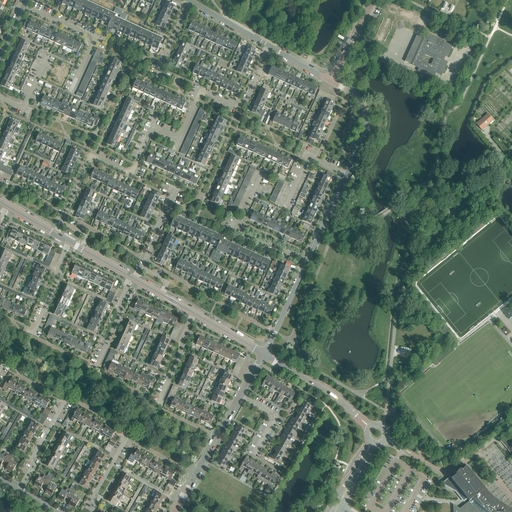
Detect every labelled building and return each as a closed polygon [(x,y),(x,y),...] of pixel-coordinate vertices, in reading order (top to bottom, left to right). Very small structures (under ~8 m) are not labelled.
[(114,17),(115,15),(82,0),(64,0),(63,3),(109,24),(108,26),(158,49),(162,39),(114,17)] [(166,2),(164,8),(172,12),(174,6),(166,2)] [(169,17),(172,12),(164,8),(161,14),(169,17)] [(161,14),(159,19),(167,23),(169,17),(161,14)] [(156,25),(164,29),(167,23),(159,19),(156,25)] [(36,24),(26,20),(23,28),(29,31),(28,34),(28,35),(31,36),(36,24)] [(188,30),(194,32),(198,24),(192,22),(190,25),(187,24),(186,27),(189,28),(188,30)] [(36,24),(32,33),(38,35),(42,27),(36,24)] [(203,27),(198,24),(194,32),(200,35),(203,27)] [(42,27),(38,35),(44,38),(47,30),(42,27)] [(205,39),(208,31),(209,29),(203,27),(200,35),(205,37),(204,39),(205,39)] [(49,40),(53,32),(47,30),(44,38),(49,40)] [(205,39),(210,41),(214,34),(208,31),(205,39)] [(53,32),(49,40),(55,43),(59,35),(53,32)] [(210,41),(216,44),(219,36),(214,34),(210,41)] [(452,46),(444,42),(444,41),(429,34),(426,39),(417,35),(405,61),(413,65),(414,63),(420,66),(417,71),(424,74),(425,73),(434,77),(436,73),(442,76),(448,62),(442,59),(443,55),(447,57),(452,46)] [(59,35),(55,43),(61,46),(65,37),(59,35)] [(216,44),(221,46),(225,39),(219,36),(216,44)] [(65,37),(61,46),(67,48),(70,40),(65,37)] [(221,46),(227,49),(231,41),(225,39),(221,46)] [(30,44),(22,40),(19,46),(27,50),(30,44)] [(70,40),(67,48),(72,51),(76,43),(70,40)] [(227,49),(233,52),(236,44),(231,41),(227,49)] [(79,57),(84,46),(76,43),(72,51),(77,53),(76,56),(79,57)] [(182,43),(180,48),(188,52),(190,46),(182,43)] [(27,50),(19,46),(16,52),(25,55),(27,50)] [(185,57),(188,52),(180,48),(177,54),(185,57)] [(244,54),(252,58),(255,52),(247,48),(244,54)] [(14,57),(22,61),(25,55),(16,52),(14,57)] [(177,54),(175,59),(182,63),(185,57),(177,54)] [(250,64),(252,58),(244,54),(242,60),(250,64)] [(24,62),(22,61),(14,57),(11,63),(19,67),(20,67),(21,67),(24,62)] [(113,59),(111,65),(120,69),(119,69),(122,63),(118,61),(119,59),(115,57),(114,59),(113,59)] [(172,65),(180,69),(182,63),(175,59),(172,65)] [(247,69),(250,64),(242,60),(239,66),(247,69)] [(196,65),(193,73),(198,75),(202,68),(205,62),(202,61),(200,67),(196,65)] [(17,73),(17,72),(18,69),(21,70),(22,68),(21,67),(20,67),(19,67),(11,63),(9,69),(17,73)] [(202,68),(198,75),(204,78),(208,70),(210,65),(208,64),(205,69),(202,68)] [(105,70),(108,71),(117,75),(120,69),(111,65),(109,68),(106,67),(105,70)] [(208,70),(204,78),(210,81),(213,73),(216,67),(213,66),(211,72),(208,70)] [(245,75),(247,69),(239,66),(236,71),(245,75)] [(268,75),(273,78),(277,70),(271,67),(268,75)] [(19,73),(17,72),(17,73),(9,69),(6,74),(14,78),(16,74),(18,75),(19,73)] [(219,75),(219,76),(221,70),(219,69),(216,74),(213,73),(210,81),(215,83),(219,75)] [(273,78),(279,80),(283,72),(277,70),(273,78)] [(108,71),(105,77),(114,80),(115,81),(117,75),(108,71)] [(289,75),(283,72),(279,80),(285,83),(289,75)] [(6,74),(3,80),(12,84),(14,78),(6,74)] [(285,83),(291,86),(294,77),(292,76),(292,75),(290,74),(289,75),(285,83)] [(219,75),(215,83),(220,86),(220,87),(224,79),(224,78),(219,76),(219,75)] [(111,86),(114,80),(105,77),(104,79),(102,78),(101,81),(103,82),(111,86)] [(291,86),(296,88),(300,80),(294,77),(291,86)] [(229,82),(226,90),(231,92),(235,84),(237,79),(235,78),(233,83),(229,82)] [(224,79),(220,87),(226,90),(229,82),(224,79)] [(12,84),(3,80),(1,86),(9,90),(11,86),(13,87),(14,85),(12,84)] [(132,88),(138,90),(141,82),(135,80),(132,88)] [(296,88),(302,91),(306,83),(300,80),(296,88)] [(108,92),(111,86),(103,82),(100,88),(108,92)] [(147,85),(141,82),(138,90),(143,93),(147,85)] [(302,91),(308,93),(312,85),(306,83),(302,91)] [(235,84),(231,92),(237,95),(241,87),(235,84)] [(152,87),(147,85),(143,93),(149,95),(152,87)] [(314,95),(318,88),(312,85),(308,93),(311,95),(310,98),(313,99),(315,95),(314,95)] [(152,87),(149,95),(154,98),(158,90),(152,87)] [(108,92),(100,88),(98,94),(106,98),(108,92)] [(261,89),(259,95),(267,98),(269,92),(261,89)] [(163,92),(158,90),(154,98),(160,100),(163,92)] [(165,93),(163,92),(160,100),(165,103),(169,94),(166,92),(165,93)] [(46,107),(50,99),(52,95),(49,94),(48,97),(44,96),(45,95),(44,94),(42,93),(39,100),(42,101),(41,104),(46,107)] [(106,98),(98,94),(96,93),(95,96),(94,95),(93,99),(103,103),(106,98)] [(170,95),(169,94),(165,103),(171,105),(174,97),(175,96),(171,94),(171,95),(170,95)] [(264,104),(267,98),(259,95),(256,100),(264,104)] [(175,97),(174,97),(171,105),(176,108),(180,100),(175,97)] [(127,98),(124,104),(133,108),(135,102),(127,98)] [(56,101),(50,99),(46,107),(52,110),(56,101)] [(90,104),(92,106),(100,109),(103,103),(93,99),(90,104)] [(324,105),(332,109),(334,103),(333,102),(330,101),(327,100),(326,99),(324,105)] [(185,102),(180,100),(176,108),(182,110),(185,102)] [(262,110),(264,104),(256,100),(254,106),(262,110)] [(52,110),(58,112),(62,104),(56,101),(52,110)] [(58,112),(63,115),(67,106),(62,104),(58,112)] [(136,109),(133,108),(124,104),(122,110),(130,113),(131,111),(135,111),(136,109)] [(70,108),(67,106),(63,115),(69,117),(73,109),(74,106),(71,105),(70,108)] [(321,110),(329,114),(332,109),(324,105),(321,110)] [(261,110),(262,110),(254,106),(253,106),(252,108),(250,111),(251,111),(251,112),(259,115),(260,112),(263,114),(264,113),(265,112),(261,110)] [(79,112),(73,109),(69,117),(75,120),(79,112)] [(130,113),(122,110),(119,115),(127,119),(130,113)] [(329,114),(321,110),(319,116),(327,120),(329,114)] [(272,121),(278,124),(282,116),(279,115),(280,112),(277,111),(276,114),(273,112),(272,117),(274,118),(272,121)] [(79,112),(75,120),(81,122),(84,114),(79,112)] [(282,116),(278,124),(284,127),(287,119),(284,117),(286,114),(283,113),(282,116)] [(81,122),(86,125),(90,117),(84,114),(81,122)] [(488,114),(476,124),(481,130),(493,120),(488,114)] [(119,115),(117,121),(125,125),(127,119),(119,115)] [(90,117),(86,125),(92,128),(93,125),(96,126),(100,117),(96,116),(95,119),(90,117)] [(225,120),(217,116),(214,122),(224,126),(226,121),(225,120)] [(327,120),(319,116),(316,121),(324,125),(327,120)] [(295,118),(293,122),(293,121),(290,129),(295,132),(296,129),(299,131),(302,125),(297,123),(298,119),(295,118)] [(287,119),(284,127),(290,129),(293,121),(287,119)] [(10,120),(7,126),(19,132),(19,131),(20,129),(17,128),(18,124),(10,120)] [(125,125),(117,121),(114,127),(122,131),(122,130),(125,125)] [(324,125),(316,121),(314,127),(322,131),(324,125)] [(224,126),(214,122),(212,128),(220,132),(221,132),(224,126)] [(5,132),(12,135),(13,136),(14,133),(18,134),(19,132),(7,126),(5,132)] [(122,131),(114,127),(111,133),(120,136),(121,133),(123,134),(125,132),(122,130),(122,131)] [(314,127),(311,132),(319,136),(320,137),(322,133),(321,133),(322,131),(314,127)] [(209,134),(217,137),(220,132),(212,128),(209,134)] [(11,138),(12,135),(5,132),(2,138),(14,143),(15,140),(11,138)] [(317,142),(319,136),(311,132),(309,138),(307,143),(312,145),(314,141),(317,142)] [(111,133),(109,138),(117,142),(120,136),(111,133)] [(217,137),(209,134),(207,133),(204,138),(215,143),(217,137)] [(36,142),(42,145),(45,136),(39,134),(36,142)] [(42,145),(47,147),(51,139),(45,136),(42,145)] [(240,137),(236,145),(242,148),(245,140),(240,137)] [(13,146),(14,143),(2,138),(0,142),(0,143),(7,147),(8,144),(13,146)] [(109,138),(106,144),(114,148),(118,149),(120,144),(117,142),(109,138)] [(201,144),(204,145),(212,149),(215,143),(204,138),(201,144)] [(245,140),(242,148),(247,150),(251,142),(252,141),(246,138),(245,140)] [(47,147),(53,150),(56,142),(51,139),(47,147)] [(56,142),(53,150),(59,152),(62,144),(56,142)] [(247,150),(253,153),(257,145),(257,144),(254,142),(253,143),(251,142),(247,150)] [(0,143),(0,150),(4,152),(9,154),(10,152),(5,150),(7,147),(0,143)] [(213,149),(212,149),(204,145),(203,148),(201,147),(200,150),(201,151),(209,155),(210,153),(211,153),(213,149)] [(259,155),(263,147),(263,146),(259,145),(259,146),(257,145),(253,153),(259,155)] [(268,150),(263,147),(259,155),(265,158),(268,150)] [(72,149),(69,155),(77,158),(80,152),(72,149)] [(265,158),(270,161),(274,153),(268,150),(265,158)] [(209,155),(201,151),(199,157),(207,160),(209,155)] [(273,162),(276,163),(280,155),(274,153),(270,161),(269,163),(272,165),(273,162)] [(150,154),(146,162),(151,165),(155,156),(150,154)] [(156,154),(155,156),(151,165),(157,167),(161,159),(162,156),(156,154)] [(75,164),(77,158),(69,155),(67,160),(75,164)] [(196,163),(204,166),(207,160),(199,157),(196,155),(193,161),(196,163)] [(231,155),(228,161),(237,165),(239,159),(231,155)] [(280,155),(276,163),(282,166),(286,158),(280,155)] [(291,160),(286,158),(282,166),(288,169),(289,165),(291,161),(291,160)] [(162,170),(166,161),(161,159),(157,167),(162,170)] [(67,160),(64,166),(72,169),(75,164),(67,160)] [(166,161),(162,170),(168,172),(172,164),(166,161)] [(234,171),(237,165),(228,161),(226,167),(234,171)] [(172,164),(168,172),(173,175),(177,166),(172,164)] [(177,166),(173,175),(179,177),(183,169),(184,167),(178,164),(177,166)] [(64,166),(62,172),(69,175),(72,169),(64,166)] [(20,167),(17,175),(22,177),(26,170),(20,167)] [(179,177),(184,180),(188,171),(189,169),(187,167),(185,170),(183,169),(179,177)] [(226,167),(223,173),(231,176),(234,171),(226,167)] [(32,172),(26,170),(22,177),(28,180),(32,172)] [(90,177),(96,180),(100,172),(94,170),(90,177)] [(39,185),(43,177),(45,172),(43,171),(40,176),(37,175),(34,183),(39,185)] [(184,180),(190,182),(194,174),(188,171),(184,180)] [(317,179),(320,180),(329,184),(331,178),(333,174),(328,171),(326,176),(320,173),(317,179)] [(32,172),(28,180),(34,183),(37,175),(32,172)] [(96,180),(102,183),(105,175),(100,172),(96,180)] [(44,188),(44,189),(48,180),(49,180),(51,174),(48,173),(46,179),(43,177),(39,185),(44,188)] [(231,176),(223,173),(221,178),(229,182),(231,176)] [(199,177),(194,174),(190,182),(196,185),(199,177)] [(106,186),(107,187),(111,177),(105,175),(102,183),(107,185),(106,186)] [(48,180),(44,189),(50,192),(53,184),(56,178),(53,177),(51,182),(48,181),(49,180),(48,180)] [(107,187),(112,189),(116,181),(111,179),(111,178),(111,177),(107,187)] [(232,183),(229,182),(221,178),(218,184),(226,188),(228,185),(230,186),(231,185),(232,183)] [(326,190),(329,184),(320,180),(318,186),(326,190)] [(112,189),(118,192),(122,184),(116,181),(112,189)] [(61,197),(65,189),(67,183),(65,182),(63,185),(62,188),(59,186),(55,194),(61,197)] [(59,186),(53,184),(50,192),(55,194),(59,186)] [(123,196),(124,194),(127,186),(122,184),(118,192),(122,193),(121,195),(123,196)] [(226,188),(218,184),(217,186),(216,186),(215,188),(215,189),(215,190),(224,194),(224,193),(226,195),(229,189),(226,188)] [(124,194),(129,197),(133,189),(127,186),(124,194)] [(326,190),(318,186),(315,192),(323,196),(326,190)] [(95,193),(87,189),(84,195),(92,199),(95,193)] [(135,199),(139,192),(133,189),(129,197),(135,199)] [(215,190),(213,196),(221,199),(224,194),(215,190)] [(151,194),(148,199),(156,203),(160,194),(153,191),(151,194)] [(315,192),(313,198),(322,202),(322,201),(322,202),(322,201),(324,196),(323,196),(315,192)] [(80,200),(81,201),(89,204),(92,199),(84,195),(83,195),(80,200)] [(213,196),(210,201),(218,205),(221,199),(213,196)] [(319,207),(322,202),(313,198),(310,203),(318,207),(319,207),(320,207),(319,207)] [(153,209),(156,203),(148,199),(145,205),(153,209)] [(89,204),(81,201),(79,206),(87,210),(96,214),(97,211),(88,207),(89,204)] [(316,213),(318,207),(310,203),(307,209),(316,213)] [(145,205),(143,211),(151,214),(153,209),(145,205)] [(85,216),(84,215),(87,210),(79,206),(76,212),(74,217),(79,219),(79,218),(84,220),(85,216)] [(99,212),(95,220),(101,222),(105,215),(107,209),(105,208),(102,214),(99,212)] [(303,211),(302,213),(313,218),(316,213),(307,209),(306,212),(303,211)] [(105,215),(101,222),(107,225),(110,217),(113,212),(111,211),(108,216),(105,215)] [(143,211),(140,217),(148,220),(151,214),(143,211)] [(250,219),(256,222),(259,214),(254,211),(250,219)] [(256,222),(261,225),(265,216),(263,215),(264,212),(261,211),(259,214),(256,222)] [(305,215),(302,221),(310,224),(313,218),(302,213),(301,214),(305,215)] [(270,262),(240,248),(222,240),(223,237),(175,216),(171,226),(217,247),(215,251),(213,250),(210,258),(212,259),(213,259),(218,262),(221,255),(219,254),(220,251),(265,272),(270,262)] [(271,219),(265,216),(261,225),(264,226),(263,227),(267,228),(267,227),(271,219)] [(110,217),(107,225),(112,228),(116,220),(110,217)] [(267,227),(273,230),(277,222),(271,219),(267,227)] [(277,222),(273,230),(279,232),(282,224),(280,223),(281,220),(278,219),(277,222)] [(116,220),(112,228),(118,230),(121,222),(116,220)] [(123,234),(126,226),(127,225),(121,222),(118,230),(123,232),(122,234),(123,234)] [(123,234),(128,236),(132,229),(135,223),(132,222),(130,228),(126,226),(123,234)] [(284,235),(288,227),(282,224),(279,232),(284,235)] [(134,239),(138,231),(140,226),(138,225),(135,230),(132,229),(128,236),(134,239)] [(288,227),(284,235),(290,238),(294,230),(288,227)] [(8,240),(9,238),(15,241),(19,232),(19,231),(17,230),(16,231),(13,230),(12,231),(10,230),(5,239),(8,240)] [(294,230),(290,238),(296,240),(300,232),(294,230)] [(300,232),(296,240),(302,243),(306,235),(303,233),(303,231),(301,230),(300,232)] [(143,234),(138,231),(134,239),(140,241),(143,234)] [(20,243),(24,235),(25,234),(22,232),(21,234),(19,232),(15,241),(20,243)] [(27,236),(24,235),(20,243),(26,246),(30,237),(30,236),(27,235),(27,236)] [(168,236),(165,242),(173,245),(176,239),(168,236)] [(31,248),(35,240),(36,239),(33,237),(32,239),(30,237),(26,246),(31,248)] [(38,241),(35,240),(31,248),(37,251),(41,242),(41,241),(38,240),(38,241)] [(42,253),(46,245),(47,244),(44,242),(43,244),(41,242),(37,251),(42,253)] [(173,245),(165,242),(163,247),(170,251),(173,245)] [(48,256),(48,255),(49,252),(50,250),(52,246),(49,245),(49,246),(46,245),(42,253),(48,255),(48,256)] [(170,251),(163,247),(160,253),(168,256),(170,251)] [(1,255),(10,259),(12,253),(3,249),(1,252),(3,252),(1,255)] [(160,253),(156,262),(163,265),(164,262),(165,262),(167,258),(169,260),(170,257),(168,256),(160,253)] [(0,261),(7,265),(10,259),(1,255),(0,255),(0,261)] [(176,268),(181,270),(185,263),(179,260),(176,268)] [(289,268),(276,262),(275,264),(278,266),(281,267),(279,270),(287,274),(289,268)] [(191,265),(185,263),(181,270),(187,273),(191,265)] [(35,271),(43,275),(44,275),(46,272),(44,272),(46,269),(38,265),(35,271)] [(77,276),(81,268),(82,267),(79,265),(79,266),(76,265),(72,273),(77,276)] [(187,273),(193,275),(196,268),(191,265),(187,273)] [(77,276),(83,278),(87,270),(87,269),(85,268),(84,269),(81,268),(77,276)] [(192,277),(198,279),(201,271),(196,269),(197,268),(196,268),(193,275),(192,277)] [(198,279),(203,282),(207,274),(210,269),(207,268),(205,273),(201,271),(198,279)] [(287,274),(279,270),(273,268),(272,270),(278,273),(277,276),(284,279),(287,274)] [(88,281),(92,273),(93,272),(90,270),(89,271),(87,270),(83,278),(88,281)] [(207,274),(203,282),(209,284),(213,277),(215,271),(213,270),(210,276),(207,274)] [(42,278),(43,275),(35,271),(32,277),(41,280),(42,281),(43,278),(42,278)] [(92,273),(88,281),(94,283),(97,275),(98,274),(95,273),(95,274),(92,273)] [(221,274),(218,273),(216,278),(213,277),(209,284),(215,287),(218,279),(221,274)] [(97,275),(94,283),(99,286),(103,277),(101,275),(100,276),(97,275)] [(218,279),(215,287),(220,290),(226,277),(224,275),(222,281),(218,279)] [(284,279),(277,276),(274,282),(282,285),(284,279)] [(39,284),(41,280),(32,277),(30,283),(38,286),(39,287),(40,284),(39,284)] [(109,279),(103,277),(99,286),(104,288),(108,280),(109,279)] [(268,279),(267,281),(273,284),(271,287),(279,291),(282,285),(274,282),(268,279)] [(111,288),(113,285),(114,282),(112,280),(111,282),(108,280),(104,288),(110,291),(111,288)] [(27,288),(35,292),(37,293),(38,290),(37,289),(38,286),(30,283),(28,282),(27,284),(29,285),(27,288)] [(65,288),(63,291),(72,295),(74,289),(65,285),(64,287),(65,288)] [(225,293),(230,296),(234,288),(228,285),(225,293)] [(238,290),(234,288),(230,296),(236,299),(240,291),(242,286),(240,285),(238,290)] [(37,293),(35,292),(27,288),(25,287),(22,293),(34,298),(37,293)] [(271,287),(269,293),(277,297),(279,291),(271,287)] [(62,290),(61,293),(62,293),(61,296),(69,300),(72,295),(63,291),(62,290)] [(245,293),(240,291),(236,299),(241,301),(241,303),(245,293)] [(245,293),(241,303),(246,305),(250,297),(245,295),(245,293)] [(69,300),(61,296),(60,296),(57,302),(67,306),(69,300)] [(246,305),(252,308),(256,300),(250,297),(246,305)] [(97,307),(105,310),(107,311),(108,308),(107,307),(108,304),(97,299),(96,302),(99,303),(97,307)] [(2,308),(7,310),(11,303),(5,300),(2,307),(2,308)] [(261,302),(256,300),(252,308),(258,310),(261,302)] [(131,308),(133,309),(139,312),(143,303),(137,301),(136,303),(133,302),(131,308)] [(271,307),(267,305),(263,313),(269,315),(275,302),(273,301),(271,307)] [(57,305),(55,308),(64,312),(67,306),(57,302),(56,304),(57,305)] [(258,310),(263,313),(267,305),(261,302),(258,310)] [(16,305),(11,303),(7,310),(13,313),(16,305)] [(143,303),(139,312),(145,314),(149,306),(143,303)] [(18,315),(22,308),(16,305),(13,313),(15,314),(14,315),(18,316),(18,315)] [(149,306),(145,314),(151,317),(154,309),(149,306)] [(502,309),(501,310),(509,319),(510,318),(511,316),(511,313),(506,306),(502,309)] [(53,310),(54,311),(53,314),(61,318),(64,312),(55,308),(54,307),(53,310)] [(105,310),(97,307),(94,312),(103,316),(104,317),(105,314),(104,313),(105,310)] [(27,310),(22,308),(18,315),(24,318),(24,317),(27,318),(29,312),(27,311),(27,310)] [(156,319),(160,311),(154,309),(151,317),(156,319)] [(162,322),(166,314),(160,311),(156,319),(162,322)] [(92,318),(100,322),(101,322),(103,320),(101,319),(103,316),(94,312),(92,318)] [(168,325),(172,316),(166,314),(162,322),(168,325)] [(174,327),(175,324),(176,321),(177,319),(172,316),(168,325),(174,327)] [(89,324),(98,328),(99,328),(100,325),(99,325),(100,322),(92,318),(89,324)] [(127,323),(125,327),(134,330),(136,325),(127,320),(126,323),(127,323)] [(87,330),(96,334),(97,331),(99,328),(98,328),(89,324),(87,330)] [(51,328),(50,331),(48,334),(48,335),(50,336),(50,337),(51,338),(52,338),(53,338),(57,330),(53,329),(54,326),(52,325),(52,326),(51,328)] [(124,329),(123,332),(131,336),(134,330),(125,327),(124,326),(123,329),(124,329)] [(53,338),(59,340),(62,333),(57,330),(53,338)] [(120,334),(122,335),(120,338),(129,342),(131,336),(123,332),(122,332),(120,334)] [(64,343),(68,335),(67,335),(62,333),(59,340),(64,343)] [(68,334),(67,335),(68,335),(64,343),(69,346),(73,338),(74,336),(68,334)] [(170,340),(162,336),(159,342),(167,346),(170,340)] [(199,336),(196,344),(202,347),(205,339),(199,336)] [(119,341),(118,344),(126,348),(129,342),(120,338),(119,337),(118,340),(119,341)] [(69,346),(75,348),(78,341),(73,338),(69,346)] [(207,349),(211,341),(205,339),(202,347),(207,349)] [(84,343),(78,341),(75,348),(77,349),(76,350),(80,352),(80,351),(84,343)] [(85,341),(84,343),(80,351),(89,355),(92,350),(88,348),(90,343),(85,341)] [(211,341),(207,349),(213,352),(217,344),(211,341)] [(167,346),(159,342),(157,348),(165,352),(167,346)] [(126,348),(118,344),(116,343),(115,346),(116,346),(115,350),(123,353),(126,348)] [(217,344),(213,352),(219,355),(223,347),(217,344)] [(223,347),(219,355),(225,357),(228,349),(223,347)] [(165,352),(157,348),(154,354),(162,357),(165,352)] [(228,349),(225,357),(230,360),(234,352),(228,349)] [(448,349),(432,361),(434,364),(450,352),(448,349)] [(236,362),(237,359),(239,357),(240,354),(234,352),(230,360),(236,362)] [(148,358),(152,359),(160,363),(162,357),(154,354),(152,359),(148,358)] [(187,362),(196,366),(198,360),(190,356),(187,362)] [(160,363),(152,359),(148,358),(146,364),(157,369),(160,363)] [(113,373),(117,365),(112,362),(111,362),(111,363),(110,366),(109,368),(105,367),(104,370),(107,372),(108,370),(113,373)] [(185,368),(193,372),(196,366),(187,362),(185,368)] [(123,368),(117,365),(113,373),(119,376),(123,368)] [(128,370),(123,368),(119,376),(125,378),(128,370)] [(185,368),(183,372),(182,374),(191,377),(193,372),(185,368)] [(134,373),(128,370),(125,378),(130,381),(134,373)] [(224,372),(222,378),(230,381),(233,376),(224,372)] [(134,373),(130,381),(136,384),(140,376),(134,373)] [(140,376),(136,384),(142,386),(146,378),(147,376),(141,373),(140,376)] [(182,374),(180,379),(188,383),(191,377),(182,374)] [(146,378),(142,386),(148,389),(150,384),(153,386),(155,380),(152,379),(153,378),(149,376),(149,377),(147,376),(146,378)] [(261,387),(263,388),(265,385),(267,387),(272,379),(267,376),(261,387)] [(14,379),(12,378),(9,382),(7,381),(2,388),(7,391),(9,388),(12,390),(17,382),(13,380),(14,379)] [(230,381),(222,378),(219,383),(227,387),(230,381)] [(188,383),(180,379),(177,385),(185,389),(188,383)] [(269,391),(271,392),(277,382),(272,379),(267,387),(270,388),(269,391)] [(17,382),(12,390),(15,392),(14,393),(17,394),(22,386),(18,383),(17,382)] [(214,388),(216,389),(225,393),(227,387),(219,383),(217,382),(214,388)] [(281,384),(277,382),(271,392),(273,393),(274,391),(277,392),(281,384)] [(278,396),(280,398),(286,387),(281,384),(277,392),(280,394),(278,396)] [(20,395),(23,396),(28,388),(27,388),(22,386),(17,394),(20,396),(20,395)] [(283,396),(286,398),(291,390),(286,387),(280,398),(282,399),(283,396)] [(26,399),(28,401),(33,392),(28,389),(29,389),(28,388),(23,396),(26,398),(26,399)] [(222,399),(225,393),(216,389),(214,388),(212,394),(214,395),(222,399)] [(289,399),(287,402),(289,403),(296,392),(291,390),(286,398),(289,399)] [(37,395),(33,392),(28,401),(30,402),(31,401),(34,403),(39,395),(38,394),(37,395)] [(39,395),(34,403),(37,404),(36,406),(39,407),(44,398),(39,396),(39,395)] [(219,404),(222,399),(214,395),(211,401),(219,404)] [(45,409),(42,413),(48,416),(51,410),(46,407),(50,400),(48,399),(47,400),(44,398),(39,407),(41,408),(42,407),(45,409)] [(173,398),(173,399),(172,401),(171,404),(170,406),(176,409),(179,401),(174,398),(173,398)] [(303,404),(302,407),(310,411),(312,407),(302,400),(301,402),(303,404)] [(176,409),(181,412),(185,403),(179,401),(176,409)] [(191,406),(185,403),(181,412),(187,414),(191,406)] [(187,414),(193,417),(196,408),(191,406),(187,414)] [(296,410),(307,416),(310,411),(302,407),(300,409),(297,408),(296,410)] [(202,411),(196,408),(193,417),(199,419),(202,411)] [(74,419),(78,421),(82,413),(79,411),(79,410),(77,409),(70,421),(73,422),(74,419)] [(296,416),(304,421),(307,416),(296,410),(295,412),(298,413),(296,416)] [(204,423),(204,422),(208,414),(202,411),(199,419),(198,420),(204,423)] [(82,413),(78,421),(81,423),(80,424),(82,425),(88,416),(83,414),(83,413),(82,413)] [(204,422),(210,425),(214,416),(208,414),(204,422)] [(85,425),(89,427),(93,419),(92,418),(92,419),(88,416),(82,425),(85,426),(85,425)] [(291,419),(302,425),(304,421),(296,416),(295,419),(292,417),(291,419)] [(94,420),(93,419),(89,427),(92,429),(91,430),(93,431),(98,422),(94,420)] [(288,424),(296,429),(298,426),(301,427),(302,425),(291,419),(288,424)] [(30,420),(28,423),(27,425),(36,430),(38,427),(39,428),(40,426),(30,420)] [(96,432),(100,433),(104,425),(103,425),(98,422),(93,431),(96,433),(96,432)] [(288,424),(286,429),(296,435),(297,433),(295,432),(296,429),(288,424)] [(27,428),(25,432),(33,436),(34,435),(33,435),(36,430),(27,425),(26,428),(27,428)] [(99,435),(104,438),(109,429),(105,426),(104,425),(100,433),(99,435)] [(236,425),(234,430),(242,435),(243,432),(246,433),(247,431),(236,425)] [(110,441),(108,444),(111,446),(113,448),(117,441),(114,439),(112,438),(116,431),(113,429),(113,431),(109,429),(104,438),(110,441)] [(283,434),(291,438),(293,435),(295,437),(296,435),(286,429),(283,434)] [(231,435),(242,441),(243,439),(240,437),(242,435),(234,430),(231,435)] [(62,433),(63,434),(61,437),(70,442),(71,440),(70,439),(72,436),(63,431),(62,433)] [(22,434),(21,436),(29,441),(32,437),(33,437),(33,436),(25,432),(23,435),(22,434)] [(280,438),(291,444),(292,442),(289,441),(291,438),(283,434),(280,438)] [(242,441),(231,435),(228,439),(236,444),(238,441),(241,443),(242,441)] [(27,446),(29,441),(21,436),(19,439),(20,439),(19,442),(18,443),(26,447),(27,447),(27,446)] [(57,442),(66,447),(67,444),(69,445),(70,442),(61,437),(58,442),(58,441),(57,442)] [(511,454),(511,446),(505,437),(501,441),(511,455),(511,454)] [(280,444),(288,449),(291,444),(280,438),(279,440),(282,442),(280,444)] [(236,444),(228,439),(226,444),(236,450),(238,448),(235,447),(236,444)] [(24,450),(26,447),(18,443),(19,442),(17,442),(16,444),(17,445),(15,448),(24,453),(25,451),(24,450)] [(57,443),(55,448),(63,453),(65,451),(66,452),(68,449),(66,447),(57,442),(57,443)] [(236,450),(226,444),(223,449),(231,453),(233,451),(235,452),(236,450)] [(286,454),(288,449),(280,444),(279,447),(276,446),(275,448),(286,454)] [(52,453),(51,454),(59,458),(61,455),(62,456),(63,453),(55,448),(52,453)] [(276,451),(275,454),(283,459),(286,454),(275,448),(274,450),(276,451)] [(223,449),(220,454),(231,460),(232,458),(229,456),(231,453),(223,449)] [(130,462),(132,463),(134,460),(137,462),(142,454),(138,452),(139,451),(137,450),(135,453),(132,452),(128,461),(130,462)] [(95,454),(94,453),(93,456),(102,461),(104,457),(105,458),(106,456),(97,451),(95,454)] [(10,456),(7,454),(5,457),(0,454),(0,465),(0,466),(2,463),(5,464),(6,463),(10,456)] [(51,454),(48,459),(57,465),(58,462),(57,462),(59,458),(51,454),(50,455),(51,454)] [(140,465),(142,466),(147,457),(143,454),(142,454),(137,462),(141,464),(140,465)] [(230,462),(231,460),(220,454),(218,458),(226,463),(227,460),(230,462)] [(280,463),(283,459),(275,454),(273,457),(270,455),(269,457),(280,463)] [(10,456),(6,463),(5,464),(7,466),(5,469),(12,473),(17,464),(11,460),(12,457),(10,456)] [(91,462),(92,463),(99,467),(100,466),(99,465),(102,461),(93,456),(91,458),(93,459),(91,462)] [(145,468),(145,467),(148,468),(153,460),(152,459),(152,460),(147,457),(142,466),(145,468)] [(243,467),(246,469),(251,460),(246,457),(239,468),(242,470),(243,467)] [(224,466),(226,463),(218,458),(215,463),(226,469),(227,467),(224,466)] [(46,463),(45,462),(44,465),(53,470),(55,466),(56,467),(57,465),(48,459),(46,463)] [(86,467),(95,472),(98,467),(99,467),(92,463),(91,462),(88,460),(85,466),(86,467)] [(153,473),(158,464),(154,461),(153,460),(148,468),(151,470),(151,471),(153,473)] [(255,463),(251,460),(246,469),(249,470),(247,473),(249,474),(255,463)] [(260,466),(255,463),(249,474),(251,475),(253,472),(255,474),(260,466)] [(158,464),(153,473),(159,476),(164,466),(163,466),(162,466),(158,464)] [(121,470),(124,472),(130,475),(132,473),(132,472),(126,468),(123,466),(121,470)] [(159,476),(162,478),(164,479),(169,470),(165,467),(164,466),(159,476)] [(256,478),(259,479),(265,468),(260,466),(255,474),(258,475),(256,478)] [(511,511),(511,509),(506,507),(492,496),(484,488),(467,467),(467,466),(461,471),(460,470),(458,472),(457,471),(457,472),(458,472),(455,474),(456,475),(455,476),(451,479),(450,477),(442,484),(456,492),(461,498),(464,495),(469,501),(460,509),(452,504),(452,511),(511,511)] [(93,476),(95,472),(86,467),(85,469),(86,470),(84,473),(93,478),(93,476)] [(267,470),(265,468),(259,479),(263,482),(268,473),(265,472),(267,470)] [(173,489),(177,482),(171,479),(175,472),(173,471),(172,472),(169,470),(164,479),(166,480),(167,479),(170,481),(168,486),(173,489)] [(122,475),(120,479),(129,484),(131,481),(130,481),(131,478),(122,472),(121,475),(122,475)] [(271,475),(268,473),(263,482),(268,485),(274,473),(272,472),(271,475)] [(78,477),(80,478),(89,483),(92,478),(92,479),(93,478),(84,473),(83,476),(82,475),(79,474),(78,477)] [(276,475),(274,473),(268,485),(273,487),(276,482),(278,483),(280,481),(278,479),(275,477),(276,475)] [(42,478),(39,476),(33,485),(40,489),(42,485),(44,487),(49,478),(44,475),(42,478)] [(89,483),(80,478),(78,477),(75,482),(86,489),(88,487),(87,486),(89,483)] [(52,480),(49,478),(44,487),(47,488),(45,492),(51,495),(57,487),(50,483),(52,480)] [(117,484),(125,489),(126,489),(129,484),(120,479),(118,484),(117,483),(117,484)] [(126,489),(125,489),(117,484),(116,485),(114,490),(123,495),(126,489)] [(65,491),(62,490),(57,498),(63,502),(65,498),(67,500),(72,492),(67,488),(65,491)] [(111,494),(110,495),(120,500),(122,497),(123,495),(114,490),(111,495),(111,494)] [(75,508),(79,500),(73,496),(75,493),(72,492),(67,500),(70,501),(68,505),(75,508)] [(154,495),(153,497),(161,502),(163,499),(164,499),(166,497),(157,492),(155,495),(154,495)] [(109,499),(108,498),(106,500),(115,506),(117,502),(119,503),(120,500),(110,495),(111,495),(109,499)] [(152,500),(151,503),(158,508),(159,507),(158,507),(161,502),(153,497),(151,499),(152,500)] [(146,508),(152,511),(155,511),(158,509),(158,508),(151,503),(149,502),(147,505),(148,506),(146,508)]
